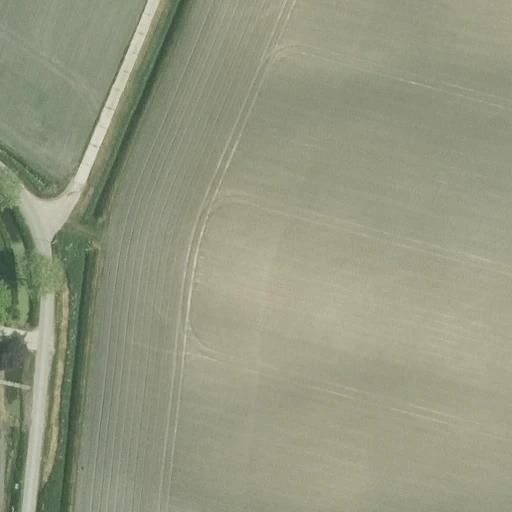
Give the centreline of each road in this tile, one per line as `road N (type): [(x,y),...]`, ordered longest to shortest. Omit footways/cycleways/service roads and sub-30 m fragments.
road 1 (unclassified): [(26,511),(46,280),(32,214),(0,170)]
road 2 (track): [(38,229),(74,192),(152,0)]
